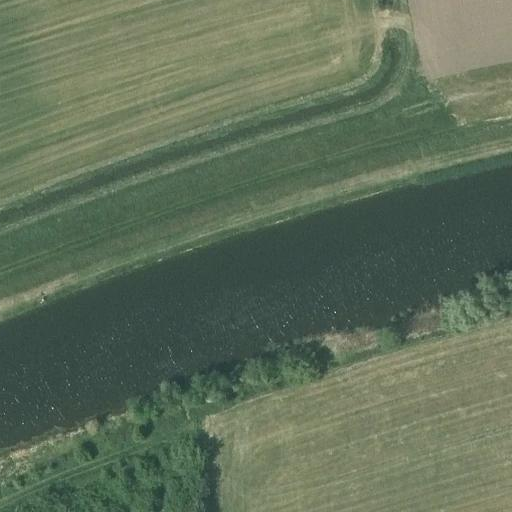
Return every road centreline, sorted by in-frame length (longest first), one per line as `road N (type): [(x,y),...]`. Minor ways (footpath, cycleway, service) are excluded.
road 1 (track): [(0,307),(343,182),(511,145)]
road 2 (track): [(191,428),(160,447),(0,503)]
